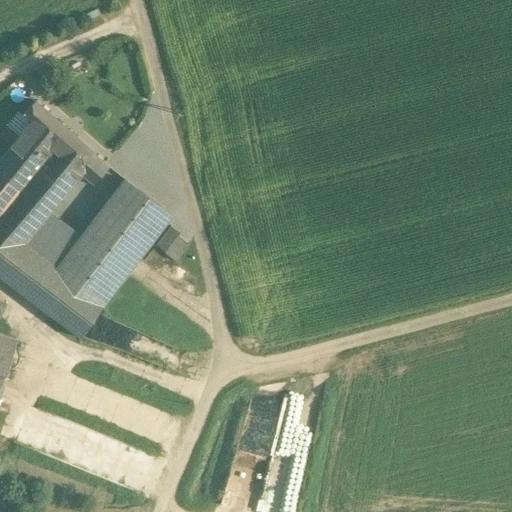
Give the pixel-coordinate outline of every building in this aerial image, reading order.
[(92,150),(35,101),(23,115),(31,123),(20,137),(74,183),(81,175),(96,157),(92,150)] [(20,137),(31,123),(23,115),(18,112),(7,126),(20,137)] [(74,183),(20,137),(10,148),(66,194),(74,183)] [(48,215),(66,194),(10,148),(0,160),(0,224),(24,243),(48,215)] [(108,167),(96,157),(81,175),(92,184),(108,167)] [(62,272),(39,307),(80,338),(163,215),(123,180),(81,243),(62,272)] [(81,243),(48,215),(24,243),(62,272),(81,243)] [(0,276),(39,307),(62,272),(24,243),(0,224),(0,276)] [(179,231),(171,226),(157,246),(165,252),(175,237),(179,231)] [(189,246),(175,237),(165,252),(177,261),(189,246)] [(0,396),(15,340),(0,335),(0,317),(6,304),(0,300),(0,396)] [(276,423),(243,416),(226,502),(259,508),(276,423)]
